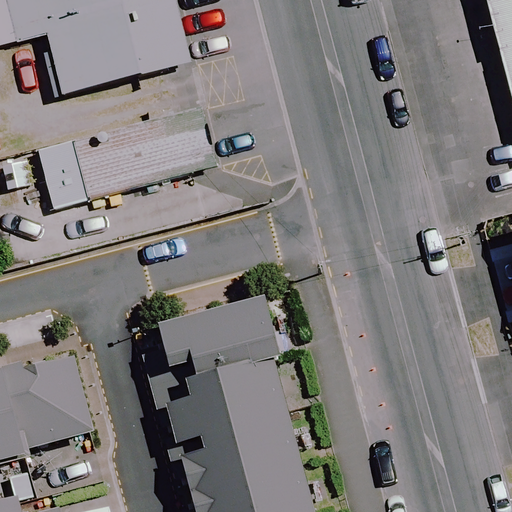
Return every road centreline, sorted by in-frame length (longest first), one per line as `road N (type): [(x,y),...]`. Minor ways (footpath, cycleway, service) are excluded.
road 1 (residential): [(371,204),(454,511)]
road 2 (residential): [(371,204),(96,286)]
road 3 (residential): [(156,511),(96,286)]
road 4 (residential): [(317,0),(371,204)]
